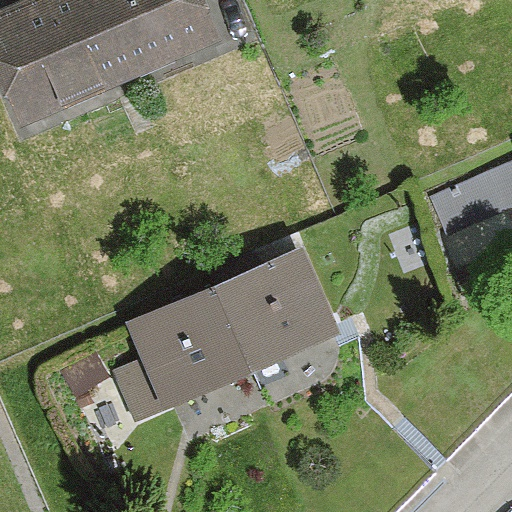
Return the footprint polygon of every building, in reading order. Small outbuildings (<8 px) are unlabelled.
[(212,0),(65,0),(0,27),(0,44),(35,130),(233,48),(212,0)] [(456,194),(436,201),(448,236),(468,229),(456,194)] [(308,261),(230,295),(277,402),(355,369),(308,261)] [(277,402),(230,295),(150,329),(161,356),(119,374),(141,424),(155,455),(277,402)] [(406,511),(511,408),(511,312),(309,511),(406,511)] [(93,363),(64,380),(79,404),(107,386),(93,363)]
